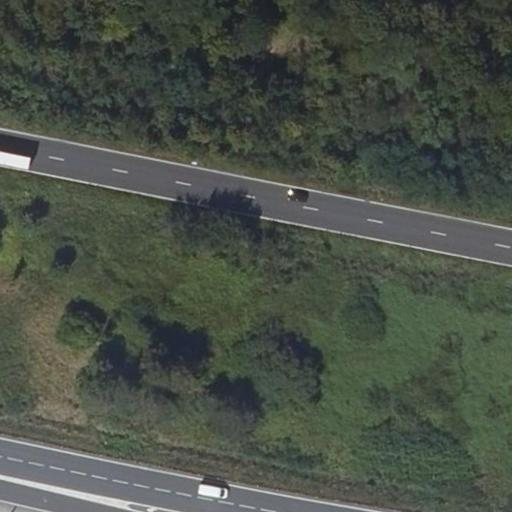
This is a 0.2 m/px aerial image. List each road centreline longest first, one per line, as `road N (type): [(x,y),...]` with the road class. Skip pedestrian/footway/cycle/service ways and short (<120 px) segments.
road 1 (trunk): [(511,246),(0,147)]
road 2 (trunk): [(0,456),(261,511)]
